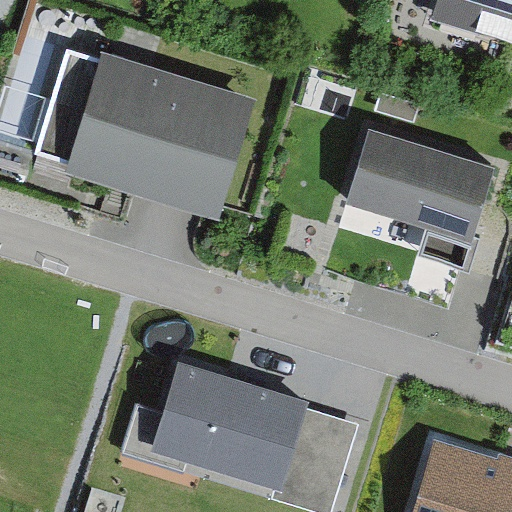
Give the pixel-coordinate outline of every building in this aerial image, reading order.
[(511,0),(436,0),(432,14),(511,38),(511,0)] [(220,210),(257,90),(102,42),(99,52),(66,42),(33,148),(68,159),(67,163),(220,210)] [(495,159),(370,122),(338,230),(463,267),(495,159)] [(309,394),(179,354),(151,445),(275,483),(270,497),(318,511),(331,511),(359,421),(305,404),(309,394)] [(435,435),(410,511),(511,511),(511,453),(498,449),(497,454),(435,435)]
